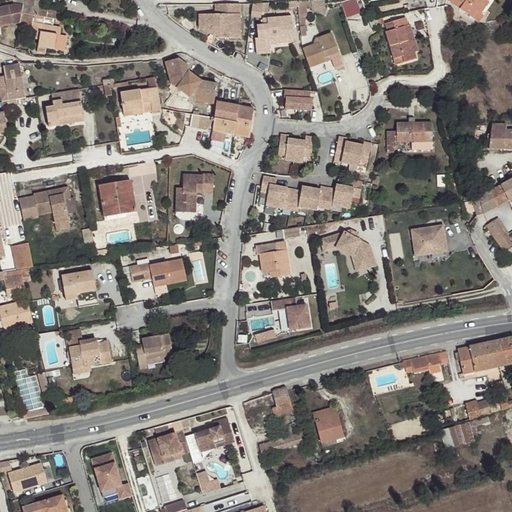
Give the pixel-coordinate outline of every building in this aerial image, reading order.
[(367,14),(361,0),(360,0),(345,6),(350,20),(367,14)] [(449,0),(448,1),(479,23),(484,15),(481,13),(489,2),(486,0),(449,0)] [(37,15),(40,4),(25,1),(22,12),(37,15)] [(262,18),(263,3),(253,4),(251,17),(262,18)] [(0,26),(20,22),(24,4),(0,8),(0,26)] [(241,40),(241,4),(215,4),(215,15),(207,15),(207,30),(218,30),(218,40),(241,40)] [(22,12),(19,30),(30,32),(29,38),(39,40),(37,51),(46,53),(47,48),(65,51),(67,36),(60,35),(62,27),(44,24),(45,16),(37,15),(22,12)] [(218,30),(207,30),(207,15),(199,15),(199,30),(218,40),(218,30)] [(292,16),(271,18),(271,24),(267,25),(257,26),(258,38),(255,39),(256,50),(271,48),(271,45),(270,38),(281,37),(282,44),(295,43),(292,16)] [(404,26),(409,25),(406,17),(385,24),(388,32),(386,32),(394,59),(403,56),(405,63),(417,59),(415,53),(411,39),(409,40),(404,26)] [(379,18),(369,21),(372,28),(381,25),(379,18)] [(410,24),(409,25),(404,26),(409,40),(411,39),(415,53),(419,51),(410,24)] [(303,48),(304,53),(310,68),(327,61),(326,57),(330,55),(339,52),(331,33),(318,38),(319,42),(303,48)] [(271,45),(282,44),(281,37),(270,38),(271,45)] [(213,104),(218,84),(202,81),(189,71),(188,65),(179,58),(165,62),(171,84),(192,100),(213,104)] [(5,77),(0,77),(0,94),(1,102),(26,98),(20,64),(4,66),(5,77)] [(129,82),(117,84),(118,91),(130,89),(129,82)] [(112,95),(111,84),(104,85),(106,96),(112,95)] [(150,103),(152,112),(161,110),(157,87),(121,92),(124,112),(130,111),(133,111),(134,115),(144,113),(142,104),(150,103)] [(85,121),(79,89),(52,94),(53,102),(54,106),(46,107),(49,128),(60,126),(60,125),(85,121)] [(299,110),(300,91),(285,90),(285,98),(286,98),(285,109),(299,110)] [(311,91),(300,91),(299,110),(312,110),(312,99),(310,99),(311,91)] [(236,122),(239,106),(217,102),(215,118),(236,122)] [(144,113),(152,112),(150,103),(142,104),(144,113)] [(254,108),(239,106),(236,122),(234,135),(249,138),(254,108)] [(465,119),(462,108),(450,111),(454,122),(465,119)] [(206,129),(208,117),(192,114),(191,127),(206,129)] [(213,131),(234,135),(236,122),(215,118),(213,131)] [(432,122),(415,123),(409,123),(396,123),(397,132),(387,132),(387,142),(432,142),(432,122)] [(489,149),(511,149),(511,129),(506,130),(507,125),(492,124),(489,149)] [(454,135),(460,133),(457,125),(451,126),(454,135)] [(462,142),(460,133),(454,135),(457,144),(462,142)] [(286,156),(285,161),(294,162),(296,145),(293,145),(293,141),(287,141),(288,136),(281,135),(279,156),(286,156)] [(298,145),(296,145),(294,162),(303,163),(303,158),(311,158),(313,138),(305,137),(305,142),(298,142),(298,145)] [(351,165),(354,147),(351,147),(351,144),(346,143),(346,138),(338,137),(334,158),(342,159),(342,163),(351,165)] [(468,140),(462,142),(457,144),(459,148),(470,146),(468,140)] [(356,148),(354,147),(351,165),(360,166),(360,163),(368,164),(371,143),(364,142),(363,146),(356,145),(356,148)] [(474,173),(471,161),(460,164),(463,176),(474,173)] [(213,194),(213,175),(203,175),(203,176),(183,175),(183,189),(177,188),(176,213),(196,213),(196,197),(196,191),(202,191),(202,193),(203,193),(213,194)] [(511,178),(500,185),(509,201),(511,199),(511,178)] [(345,189),(342,207),(352,209),(354,197),(362,198),(364,182),(350,179),(348,187),(348,190),(345,189)] [(265,210),(273,212),(277,194),(273,194),(274,191),(275,183),(262,180),(259,195),(268,196),(265,210)] [(124,207),(125,214),(136,212),(131,181),(99,186),(103,210),(124,207)] [(336,188),(330,187),(326,208),(333,210),(334,206),(342,207),(345,189),(342,189),(342,186),(336,185),(336,188)] [(509,201),(500,185),(490,190),(498,206),(509,201)] [(310,194),(306,213),(316,215),(317,207),(326,208),(330,187),(321,186),(320,193),(313,192),(313,195),(310,194)] [(34,196),(19,199),(24,222),(39,219),(38,216),(53,213),(55,223),(69,221),(64,200),(71,199),(68,187),(53,190),(55,195),(50,196),(49,191),(34,195),(34,196)] [(301,196),(293,194),(290,215),(297,216),(298,211),(306,213),(310,194),(306,194),(307,190),(302,190),(301,196)] [(476,197),(472,199),(477,216),(484,214),(498,206),(490,190),(479,196),(476,197)] [(277,194),(273,212),(290,215),(293,194),(280,192),(280,195),(277,194)] [(471,202),(464,203),(467,212),(473,211),(471,202)] [(104,217),(125,214),(124,207),(103,210),(104,217)] [(489,231),(501,223),(498,218),(486,226),(489,231)] [(497,242),(506,236),(509,234),(501,223),(489,231),(497,242)] [(442,238),(444,238),(443,227),(412,232),(416,256),(446,251),(445,243),(442,243),(442,238)] [(296,235),(295,228),(282,230),(283,237),(296,235)] [(350,229),(319,238),(323,251),(335,247),(337,244),(355,252),(358,252),(360,259),(373,255),(369,244),(359,239),(357,232),(354,233),(351,232),(350,229)] [(504,253),(511,247),(511,244),(506,236),(497,242),(504,253)] [(291,275),(286,242),(256,246),(257,254),(259,254),(262,273),(269,272),(271,278),(291,275)] [(375,264),(373,255),(360,259),(358,252),(355,252),(337,244),(335,247),(351,255),(356,271),(375,264)] [(18,269),(33,266),(29,245),(13,248),(18,269)] [(149,263),(129,267),(132,282),(152,278),(154,287),(169,284),(187,280),(183,259),(150,266),(149,263)] [(62,276),(66,300),(76,298),(78,307),(99,303),(93,270),(62,276)] [(29,272),(22,273),(22,275),(24,282),(31,280),(29,272)] [(22,275),(10,278),(4,279),(8,298),(24,295),(24,293),(27,293),(24,282),(22,275)] [(34,322),(28,300),(0,306),(0,315),(4,330),(20,326),(34,322)] [(304,300),(272,304),(273,312),(287,310),(290,332),(308,329),(304,300)] [(67,339),(82,336),(80,328),(66,330),(67,339)] [(257,332),(257,339),(276,338),(276,331),(257,332)] [(142,339),(143,345),(144,349),(136,350),(140,370),(147,368),(147,365),(146,361),(164,358),(173,356),(169,334),(142,339)] [(112,363),(108,341),(83,345),(82,336),(67,339),(73,369),(89,367),(112,363)] [(511,337),(494,342),(497,353),(500,367),(511,364),(511,337)] [(497,353),(494,342),(458,349),(458,353),(460,361),(463,375),(500,367),(497,353)] [(441,366),(448,365),(445,353),(425,357),(405,362),(407,373),(413,371),(414,373),(429,370),(430,374),(442,372),(441,366)] [(273,396),(245,405),(252,426),(282,417),(288,437),(261,445),(263,455),(303,443),(287,389),(272,392),(273,395),(273,396)] [(54,406),(52,399),(46,400),(48,408),(49,414),(55,411),(54,406)] [(503,412),(510,409),(506,400),(500,402),(503,412)] [(470,421),(488,416),(484,403),(478,405),(476,402),(466,405),(470,421)] [(488,416),(493,415),(488,402),(484,403),(488,416)] [(450,410),(454,426),(470,421),(466,405),(450,410)] [(322,443),(335,439),(344,436),(336,407),(314,414),(322,443)] [(23,416),(26,419),(49,414),(48,408),(23,414),(23,416)] [(216,427),(230,423),(229,417),(214,421),(216,427)] [(196,434),(201,452),(236,441),(230,423),(216,427),(196,434)] [(474,442),(469,424),(450,430),(455,448),(474,442)] [(191,452),(184,430),(149,440),(156,462),(165,459),(165,456),(181,451),(182,454),(183,454),(191,452)] [(337,444),(335,439),(322,443),(323,448),(337,444)] [(165,459),(156,462),(157,465),(184,457),(183,454),(182,454),(181,451),(165,456),(165,459)] [(113,454),(93,461),(105,498),(119,494),(121,500),(134,496),(122,459),(116,462),(113,454)] [(8,473),(13,493),(47,484),(42,464),(8,473)] [(204,493),(222,488),(219,478),(211,481),(208,470),(198,473),(204,493)] [(66,511),(62,496),(38,503),(39,506),(36,506),(37,511),(66,511)] [(166,509),(167,511),(180,511),(187,510),(184,501),(165,507),(166,509)] [(39,506),(38,503),(22,508),(22,511),(37,511),(36,506),(39,506)]
